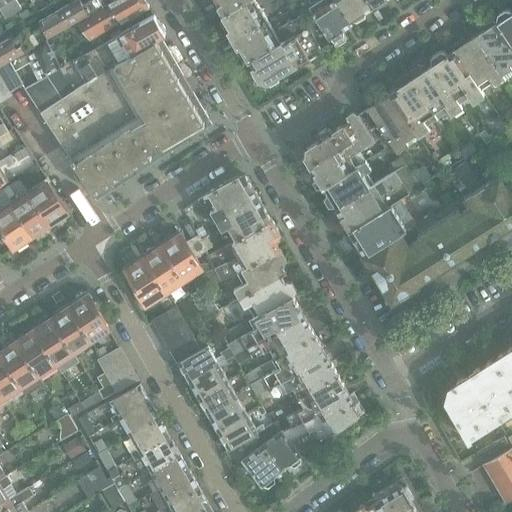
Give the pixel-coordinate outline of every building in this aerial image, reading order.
[(5,0),(0,0),(0,8),(6,17),(13,12),(5,0)] [(5,0),(13,12),(20,7),(15,0),(5,0)] [(79,0),(59,12),(68,27),(80,21),(104,7),(99,0),(94,0),(84,6),(79,0)] [(115,0),(104,7),(80,21),(90,38),(121,21),(122,22),(136,14),(149,7),(144,0),(115,0)] [(215,0),(218,5),(217,5),(219,8),(221,12),(223,15),(248,0),(215,0)] [(220,20),(224,27),(229,27),(231,30),(230,31),(228,31),(233,39),(235,42),(269,23),(257,1),(257,0),(261,0),(263,2),(267,3),(271,0),(248,0),(223,15),(220,20)] [(305,0),(309,6),(319,22),(329,37),(335,41),(344,35),(343,29),(345,27),(349,25),(351,24),(351,23),(336,0),(305,0)] [(336,0),(351,23),(356,24),(364,18),(365,13),(364,12),(372,7),(367,0),(336,0)] [(367,0),(372,7),(377,8),(377,9),(385,3),(385,0),(367,0)] [(496,20),(496,21),(511,45),(511,11),(511,12),(510,11),(505,10),(505,9),(497,14),(497,15),(496,20)] [(31,15),(27,10),(19,15),(22,20),(31,15)] [(43,29),(29,37),(34,47),(47,40),(68,27),(59,12),(40,23),(43,29)] [(94,50),(73,62),(85,83),(113,65),(132,54),(155,40),(165,34),(154,15),(94,50)] [(269,23),(235,42),(236,45),(237,47),(238,46),(240,45),(241,46),(242,49),(239,54),(243,61),(243,60),(249,61),(307,29),(300,18),(281,28),(280,33),(282,36),(278,39),(269,23)] [(7,29),(16,23),(14,20),(5,25),(7,29)] [(476,36),(475,36),(475,37),(504,80),(511,74),(511,45),(496,21),(491,20),(490,20),(483,24),(483,25),(483,30),(482,30),(483,31),(476,36)] [(319,22),(310,28),(319,45),(327,39),(329,37),(319,22)] [(307,29),(249,61),(253,69),(249,71),(255,81),(259,78),(266,81),(267,81),(270,85),(279,79),(277,75),(299,62),(301,65),(304,63),(307,61),(320,54),(319,54),(320,49),(320,47),(319,45),(310,28),(307,29)] [(0,66),(8,62),(30,49),(34,47),(29,37),(15,45),(11,39),(0,45),(0,66)] [(454,51),(453,51),(454,51),(479,90),(491,82),(494,86),(504,80),(475,37),(468,41),(462,39),(461,39),(454,44),(454,51)] [(34,47),(30,49),(43,77),(46,75),(61,67),(47,40),(34,47)] [(155,40),(132,54),(113,65),(85,83),(62,98),(40,112),(40,113),(41,113),(64,148),(74,141),(80,152),(70,158),(94,195),(151,158),(147,152),(160,144),(162,147),(204,123),(182,85),(155,40)] [(170,47),(163,51),(171,66),(179,62),(170,47)] [(430,62),(432,65),(457,104),(469,96),(472,101),(482,94),(479,90),(454,51),(447,56),(445,52),(444,53),(441,51),(430,58),(430,62)] [(0,66),(0,77),(10,93),(18,87),(23,84),(16,74),(9,63),(8,62),(0,66)] [(419,65),(406,74),(436,118),(447,111),(450,115),(460,108),(457,104),(432,65),(425,70),(423,67),(419,66),(419,65)] [(396,90),(390,94),(415,133),(418,137),(428,130),(425,125),(436,118),(406,74),(394,82),(394,86),(396,90)] [(25,87),(24,88),(40,112),(62,98),(46,75),(43,77),(25,87)] [(0,77),(0,103),(12,96),(10,93),(0,77)] [(374,104),(368,108),(384,133),(385,134),(392,144),(396,152),(407,145),(404,140),(415,133),(390,94),(389,94),(383,92),(382,92),(375,97),(375,104),(374,104)] [(367,131),(310,166),(310,167),(313,171),(315,174),(315,175),(312,180),(316,188),(323,187),(323,188),(354,168),(364,162),(357,150),(374,140),(384,133),(368,108),(367,109),(357,115),(367,131)] [(305,149),(303,156),(304,156),(310,166),(367,131),(357,115),(353,112),(347,116),(347,117),(348,121),(332,132),(326,129),(326,128),(317,134),(317,135),(318,141),(305,149)] [(484,130),(479,134),(485,144),(491,141),(484,130)] [(385,134),(378,138),(385,149),(392,144),(385,134)] [(74,141),(64,148),(70,158),(80,152),(74,141)] [(470,144),(459,152),(463,158),(475,151),(470,144)] [(14,154),(18,162),(30,155),(26,147),(14,154)] [(0,162),(0,186),(7,182),(0,171),(0,168),(5,166),(7,169),(14,165),(9,157),(0,162)] [(401,158),(391,164),(395,171),(405,165),(401,158)] [(460,160),(452,165),(458,175),(469,167),(463,158),(462,159),(460,160)] [(364,162),(354,168),(323,188),(327,195),(324,200),(324,201),(328,208),(329,208),(335,208),(335,209),(374,185),(367,172),(369,170),(364,162)] [(37,165),(28,170),(32,176),(41,170),(37,165)] [(374,185),(335,209),(341,220),(336,223),(342,234),(348,230),(380,210),(419,186),(405,165),(395,171),(374,185)] [(421,166),(411,173),(420,185),(432,177),(425,167),(421,166)] [(244,211),(261,202),(246,176),(246,177),(240,175),(240,174),(226,182),(227,182),(205,194),(198,199),(207,214),(212,211),(222,229),(246,215),(244,211)] [(363,255),(362,256),(363,257),(365,261),(372,271),(376,279),(391,303),(418,286),(417,284),(457,259),(479,245),(511,224),(511,181),(506,185),(500,175),(464,198),(470,208),(461,214),(458,210),(419,234),(422,238),(408,246),(399,232),(400,232),(363,255)] [(45,179),(27,190),(28,191),(39,209),(39,212),(47,226),(49,225),(50,225),(51,227),(62,220),(60,218),(61,217),(62,216),(67,212),(46,180),(45,179)] [(3,189),(0,190),(0,208),(0,209),(0,208),(0,228),(12,248),(13,248),(14,248),(16,250),(26,243),(25,241),(26,240),(25,240),(26,239),(30,237),(22,225),(23,220),(11,202),(3,189)] [(28,191),(11,202),(23,220),(22,225),(30,237),(31,236),(31,237),(32,236),(34,238),(44,232),(42,229),(43,229),(43,228),(47,226),(39,212),(39,209),(28,191)] [(234,242),(271,219),(261,202),(244,211),(246,215),(222,229),(231,244),(234,242)] [(347,232),(346,238),(351,246),(357,248),(358,247),(361,251),(363,255),(400,232),(414,223),(409,215),(401,219),(391,205),(381,211),(380,210),(348,230),(348,231),(347,232)] [(231,262),(215,271),(221,282),(238,273),(241,271),(279,249),(277,246),(276,243),(274,241),(278,239),(280,234),(279,234),(271,219),(234,242),(231,244),(228,245),(236,259),(231,262)] [(207,238),(202,229),(196,232),(198,236),(201,242),(206,239),(207,238)] [(170,237),(159,244),(161,246),(160,247),(168,261),(171,262),(183,281),(201,269),(194,257),(186,242),(181,233),(175,237),(173,238),(171,239),(170,237)] [(198,236),(186,242),(194,257),(206,251),(198,236)] [(152,248),(142,255),(143,258),(143,259),(151,272),(155,273),(167,292),(183,281),(171,262),(168,261),(160,247),(155,251),(155,250),(154,251),(152,248)] [(244,284),(234,290),(240,300),(282,276),(285,273),(285,272),(283,268),(282,266),(283,265),(285,260),(279,249),(241,271),(238,273),(244,284)] [(145,306),(167,292),(155,273),(151,272),(143,259),(137,262),(136,262),(135,260),(124,267),(126,269),(125,270),(137,292),(134,293),(141,304),(143,302),(145,306)] [(219,282),(213,270),(204,274),(211,286),(212,285),(219,282)] [(252,318),(294,294),(295,291),(295,290),(291,282),(290,283),(285,282),(282,276),(240,300),(244,308),(247,307),(252,318)] [(198,309),(204,305),(201,300),(197,292),(192,295),(190,296),(198,309)] [(70,306),(68,307),(77,319),(77,325),(89,342),(108,329),(88,294),(86,295),(85,296),(84,293),(73,300),(75,303),(74,303),(70,306)] [(247,348),(303,315),(292,296),(293,296),(293,295),(294,294),(252,318),(248,320),(254,331),(241,338),(247,348)] [(218,312),(209,295),(201,300),(204,305),(209,316),(218,312)] [(53,318),(52,318),(60,330),(60,335),(72,353),(89,342),(77,325),(77,319),(68,307),(66,305),(56,312),(57,314),(57,315),(53,318)] [(154,321),(159,330),(181,317),(175,308),(154,321)] [(303,315),(247,348),(253,358),(270,348),(275,358),(315,335),(306,320),(304,317),(303,315)] [(39,327),(34,330),(42,341),(43,346),(55,364),(72,353),(60,335),(60,330),(52,318),(51,319),(51,318),(50,319),(49,316),(38,323),(40,326),(39,326),(39,327)] [(181,317),(159,330),(164,340),(187,327),(181,317)] [(187,327),(164,340),(170,350),(193,338),(187,327)] [(22,338),(16,342),(24,352),(24,358),(37,376),(55,364),(43,346),(42,341),(34,330),(33,330),(31,328),(21,335),(22,337),(21,338),(22,338)] [(281,368),(264,378),(270,387),(326,355),(325,353),(323,349),(315,335),(275,358),(281,368)] [(207,345),(204,339),(198,336),(194,339),(200,349),(207,345)] [(193,338),(170,350),(177,362),(200,349),(194,339),(193,338)] [(241,338),(228,346),(234,355),(247,348),(241,338)] [(4,350),(0,352),(0,354),(7,365),(8,368),(20,387),(26,395),(42,384),(37,376),(24,358),(24,352),(16,342),(16,341),(15,342),(14,339),(3,346),(5,349),(4,349),(4,350)] [(200,349),(177,362),(187,380),(224,359),(221,355),(220,356),(215,359),(207,345),(200,349)] [(103,347),(97,351),(101,358),(108,355),(103,347)] [(247,348),(234,355),(239,365),(253,358),(247,348)] [(101,358),(97,361),(103,371),(125,359),(119,349),(108,355),(101,358)] [(231,355),(227,349),(219,353),(220,356),(221,355),(224,359),(231,355)] [(496,360),(494,361),(511,388),(511,349),(505,354),(502,353),(497,356),(496,360)] [(0,395),(2,398),(20,387),(8,368),(7,365),(0,354),(0,395)] [(326,355),(270,387),(270,388),(276,399),(293,389),(297,397),(337,374),(329,360),(327,356),(326,355)] [(125,359),(103,371),(110,381),(131,369),(125,359)] [(224,359),(187,380),(197,397),(228,380),(219,366),(226,362),(224,359)] [(483,368),(469,377),(495,420),(511,409),(511,388),(494,361),(493,361),(490,361),(484,364),(484,367),(483,368)] [(248,368),(242,372),(250,386),(264,378),(259,368),(250,372),(248,368)] [(131,369),(110,381),(111,383),(111,384),(116,392),(137,380),(131,369)] [(303,408),(287,417),(292,426),(349,394),(348,393),(346,389),(337,374),(297,397),(303,408)] [(449,389),(446,401),(467,437),(495,420),(469,377),(449,389)] [(264,378),(250,386),(256,396),(270,388),(270,387),(264,378)] [(228,380),(197,397),(207,415),(244,394),(242,390),(240,391),(235,393),(228,380)] [(103,388),(98,391),(103,399),(116,392),(111,384),(111,383),(103,388)] [(139,384),(110,401),(117,414),(110,418),(113,422),(149,401),(139,384)] [(244,394),(251,390),(249,387),(249,385),(240,390),(240,391),(242,390),(244,394)] [(82,388),(74,393),(80,402),(81,403),(88,398),(82,388)] [(88,398),(81,403),(84,409),(103,399),(98,391),(88,398)] [(244,394),(207,415),(217,432),(247,414),(240,401),(246,397),(244,394)] [(292,426),(282,432),(290,441),(301,456),(308,452),(304,445),(316,438),(317,439),(321,437),(341,426),(346,422),(351,425),(356,420),(355,415),(359,412),(352,399),(350,395),(349,394),(292,426)] [(149,401),(113,422),(115,426),(122,423),(129,436),(159,419),(149,401)] [(80,402),(68,409),(72,417),(84,409),(81,403),(80,402)] [(59,406),(50,411),(56,420),(57,420),(64,415),(59,406)] [(64,415),(57,420),(60,425),(71,419),(67,414),(64,415)] [(85,414),(77,419),(83,428),(88,436),(96,432),(85,414)] [(247,414),(217,432),(227,450),(242,441),(251,436),(263,428),(262,425),(255,429),(247,414)] [(271,424),(270,421),(267,416),(258,421),(261,425),(262,425),(263,428),(271,424)] [(159,419),(129,436),(137,450),(130,454),(132,457),(169,436),(159,419)] [(25,421),(19,425),(25,434),(35,428),(31,423),(25,421)] [(19,427),(10,433),(15,440),(17,439),(24,434),(19,427)] [(280,429),(260,445),(280,472),(288,466),(294,467),(294,468),(300,463),(300,457),(301,456),(290,441),(282,432),(280,429)] [(97,431),(88,436),(98,453),(106,449),(107,448),(97,431)] [(169,436),(132,457),(134,461),(141,457),(149,471),(179,454),(169,436)] [(257,444),(251,436),(242,441),(245,446),(257,444)] [(477,452),(483,464),(511,447),(511,446),(507,438),(506,436),(477,452)] [(78,437),(62,446),(70,459),(86,450),(78,437)] [(260,445),(241,460),(244,464),(241,468),(245,473),(249,471),(261,487),(262,486),(267,488),(274,483),(274,477),(280,472),(260,445)] [(511,447),(483,464),(489,475),(511,461),(511,447)] [(106,449),(98,454),(104,464),(108,471),(115,467),(116,467),(106,449)] [(86,452),(72,461),(77,469),(91,460),(86,452)] [(153,479),(147,483),(150,488),(152,492),(189,471),(179,454),(149,471),(153,479)] [(511,461),(489,475),(497,488),(511,479),(511,461)] [(99,467),(77,480),(88,498),(102,490),(114,483),(110,477),(107,479),(99,467)] [(115,467),(108,471),(111,477),(114,482),(118,489),(125,484),(115,467)] [(152,492),(149,494),(159,511),(169,505),(199,488),(189,471),(152,492)] [(0,503),(7,499),(16,494),(10,484),(12,483),(7,475),(5,476),(3,477),(0,479),(0,503)] [(356,511),(399,511),(413,504),(410,499),(413,496),(402,477),(374,494),(375,494),(373,498),(357,508),(357,509),(356,511)] [(511,479),(497,488),(505,502),(511,497),(511,479)] [(114,483),(102,490),(112,508),(124,501),(117,489),(114,483)] [(125,484),(117,489),(124,501),(127,506),(137,500),(127,484),(125,484)] [(0,511),(26,511),(27,511),(22,502),(33,495),(28,486),(16,494),(7,499),(0,503),(0,511)] [(199,488),(169,505),(172,511),(197,511),(209,505),(199,488)]
